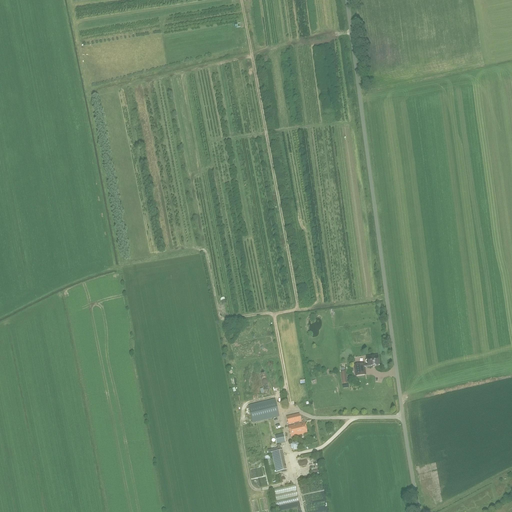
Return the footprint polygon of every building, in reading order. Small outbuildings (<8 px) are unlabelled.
[(377,355),(371,356),(366,357),(367,360),(366,360),(365,361),(366,363),(366,364),(367,363),(367,365),(364,365),(364,364),(354,365),(356,376),(365,375),(364,367),(379,365),(377,355)] [(253,423),(279,417),(275,399),(248,405),(253,423)] [(294,423),(299,422),(301,422),(299,414),(286,417),(288,425),(294,423)] [(259,422),(260,432),(268,431),(267,421),(259,422)] [(279,421),(272,422),(273,429),(272,429),(273,434),(281,433),(279,421)] [(299,422),(294,423),(295,425),(289,427),(291,437),(307,433),(305,423),(299,424),(299,422)] [(276,444),(285,442),(284,434),(275,436),(276,444)] [(261,446),(267,446),(266,439),(270,439),(270,435),(261,435),(261,446)] [(295,450),(299,447),(298,443),(294,441),(290,444),(291,449),(295,450)] [(271,450),(276,472),(287,470),(282,450),(281,451),(280,445),(277,445),(278,449),(271,450)] [(278,475),(269,476),(271,488),(280,487),(278,475)]
